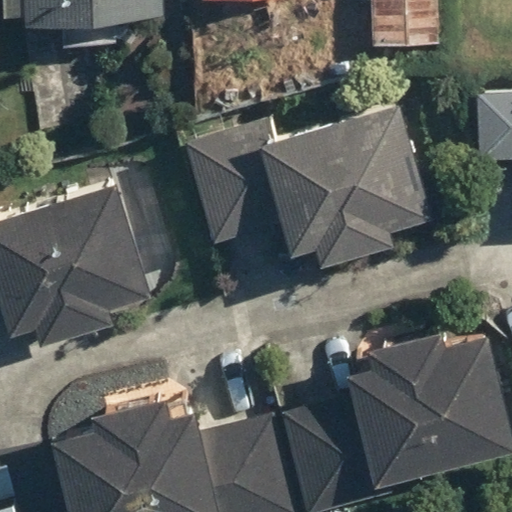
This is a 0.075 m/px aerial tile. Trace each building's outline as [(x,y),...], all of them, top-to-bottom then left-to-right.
[(8,0),(8,1),(27,0),(34,0),(35,11),(173,4),(172,0),(8,0)] [(445,0),(374,0),(374,35),(445,36),(445,0)] [(511,76),(480,76),(478,149),(511,149),(511,76)] [(275,103),(187,130),(220,238),(293,215),(301,241),(322,234),(329,257),(405,234),(400,219),(448,204),(413,90),(283,130),(275,103)] [(0,262),(19,324),(41,318),(46,333),(120,310),(115,295),(158,281),(123,167),(0,204),(0,262)] [(356,382),(273,404),(301,504),(302,511),(319,511),(400,490),(396,472),(511,440),(511,365),(500,320),(454,332),(447,305),(343,333),(356,382)] [(231,511),(272,511),(301,504),(273,404),(209,422),(193,364),(96,391),(104,420),(64,431),(85,511),(209,511),(230,507),(231,511)]
